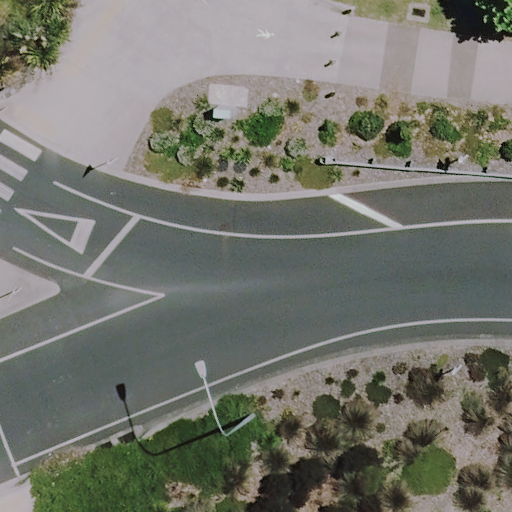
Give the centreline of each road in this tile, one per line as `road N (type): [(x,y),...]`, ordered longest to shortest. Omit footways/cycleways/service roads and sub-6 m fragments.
road 1 (trunk): [(0,406),(130,344),(312,275)]
road 2 (trunk): [(0,188),(104,247),(312,275)]
road 3 (trunk): [(312,275),(449,254),(511,257)]
